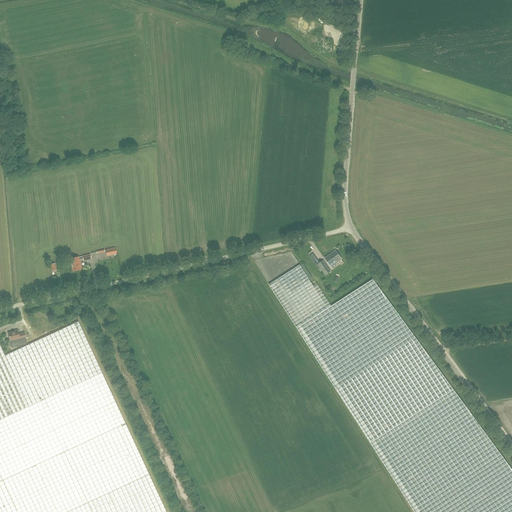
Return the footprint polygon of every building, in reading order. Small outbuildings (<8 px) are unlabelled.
[(335,250),(325,258),(331,266),(341,259),(335,250)] [(323,261),(319,264),(312,254),(309,256),(316,266),(318,265),(325,275),(330,271),(323,261)] [(91,259),(90,255),(82,256),(70,259),(73,271),(81,269),(79,260),(83,259),(83,260),(91,259)] [(511,511),(511,469),(425,351),(373,280),(331,306),(317,284),(313,287),(300,265),(269,285),(413,510),(414,511),(511,511)] [(166,511),(79,325),(78,322),(4,356),(0,346),(0,511),(166,511)] [(27,344),(25,338),(24,332),(18,334),(18,331),(12,332),(12,333),(8,334),(10,341),(11,348),(27,344)]
